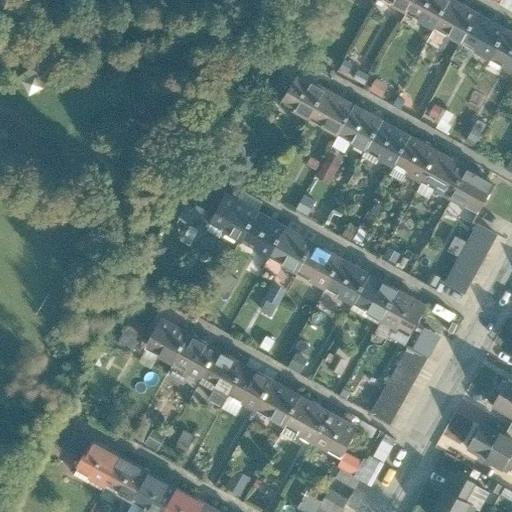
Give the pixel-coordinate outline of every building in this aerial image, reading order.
[(413,0),(393,0),(409,8),(413,0)] [(413,0),(409,8),(437,24),(450,0),(413,0)] [(482,9),(466,0),(450,0),(437,24),(464,40),(482,9)] [(482,9),(464,40),(493,56),(510,25),(482,9)] [(511,25),(510,25),(493,56),(511,66),(511,25)] [(301,68),(282,101),(311,116),(329,85),(301,68)] [(357,101),(329,85),(311,116),(340,132),(357,101)] [(357,101),(340,132),(368,147),(385,116),(357,101)] [(414,132),(385,116),(368,147),(396,163),(414,132)] [(414,132),(396,163),(424,179),(442,147),(414,132)] [(470,163),(442,147),(424,179),(452,195),(470,163)] [(321,175),(335,181),(346,156),(332,150),(321,175)] [(470,163),(452,195),(479,211),(498,179),(470,163)] [(229,190),(212,221),(242,239),(260,208),(229,190)] [(289,224),(260,208),(242,239),(271,254),(289,224)] [(467,292),(501,232),(481,221),(448,281),(467,292)] [(289,224),(271,254),(299,270),(317,239),(289,224)] [(345,255),(317,239),(299,270),(328,286),(345,255)] [(345,255),(328,286),(356,302),(373,271),(345,255)] [(401,286),(373,271),(356,302),(384,317),(401,286)] [(401,286),(384,317),(411,333),(429,301),(401,286)] [(164,315),(146,346),(174,361),(191,331),(164,315)] [(137,350),(150,325),(135,317),(122,342),(137,350)] [(220,346),(191,331),(174,361),(202,377),(220,346)] [(392,423),(430,355),(410,344),(372,412),(392,423)] [(220,346),(202,377),(231,394),(249,362),(220,346)] [(276,378),(249,362),(231,394),(259,409),(276,378)] [(276,378),(259,409),(287,425),(304,394),(276,378)] [(511,380),(508,379),(493,405),(511,415),(511,380)] [(332,409),(304,394),(287,425),(314,440),(332,409)] [(332,409),(314,440),(343,456),(361,425),(332,409)] [(511,436),(484,420),(468,447),(509,471),(511,465),(511,436)] [(95,439),(77,469),(105,484),(122,454),(95,439)] [(151,470),(122,454),(105,484),(134,501),(151,470)] [(342,511),(361,478),(342,467),(316,511),(342,511)] [(151,470),(134,501),(153,511),(164,511),(179,485),(151,470)] [(461,475),(452,491),(447,488),(433,511),(466,511),(472,502),(468,500),(477,484),(461,475)] [(179,485),(164,511),(201,511),(208,501),(179,485)] [(228,511),(208,501),(201,511),(228,511)]
